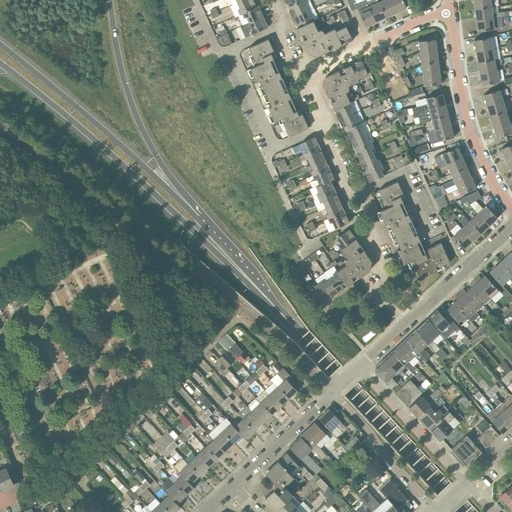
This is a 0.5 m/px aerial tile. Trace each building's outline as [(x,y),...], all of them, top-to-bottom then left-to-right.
[(239,9),(237,10),(240,15),(242,14),(241,14),(256,7),(252,0),(244,0),(237,4),(239,9)] [(283,0),(287,8),(304,0),(283,0)] [(292,18),(307,11),(304,6),(306,5),(304,0),(287,8),(292,18)] [(347,0),(351,8),(357,6),(354,0),(347,0)] [(386,18),(396,13),(389,0),(384,0),(379,2),(386,18)] [(389,0),(396,13),(406,9),(402,0),(389,0)] [(492,8),(490,0),(473,0),(475,10),(492,8)] [(376,22),(386,18),(379,2),(369,7),(376,22)] [(246,18),(248,23),(249,23),(263,17),(258,6),(256,7),(241,14),(242,14),(244,19),(246,18)] [(365,27),(376,22),(369,7),(358,12),(365,27)] [(475,10),(476,21),(493,18),(501,17),(504,17),(509,16),(509,11),(492,13),(492,8),(475,10)] [(341,24),(349,20),(344,10),(337,14),(341,24)] [(296,29),(313,21),(314,21),(312,16),(309,17),(307,11),(292,18),(296,29)] [(268,27),(263,17),(249,23),(248,23),(240,27),(241,27),(246,37),(245,37),(245,38),(268,27)] [(477,32),(494,30),(493,18),(476,21),(477,32)] [(301,39),(318,31),(313,21),(296,29),(301,39)] [(335,31),(342,45),(352,41),(346,26),(335,31)] [(332,50),(342,45),(335,31),(334,29),(324,33),(332,50)] [(316,57),(332,50),(324,33),(323,31),(320,30),(318,31),(301,39),(308,54),(316,57)] [(215,38),(217,42),(218,44),(219,45),(220,46),(221,47),(222,47),(223,47),(224,47),(225,47),(232,44),(227,33),(221,36),(215,38)] [(476,52),(493,49),(491,38),(474,41),(476,52)] [(259,88),(262,95),(285,85),(279,72),(275,73),(270,61),(276,58),(268,39),(248,48),(252,55),(249,56),(254,67),(247,70),(251,78),(253,77),(256,83),(259,81),(262,86),(259,88)] [(420,53),(437,51),(435,40),(418,42),(420,53)] [(402,48),(394,51),(397,57),(405,54),(402,48)] [(478,63),(495,60),(493,49),(476,52),(478,63)] [(421,64),(438,62),(437,51),(420,53),(421,64)] [(479,74),(496,71),(495,60),(478,63),(479,74)] [(357,80),(368,75),(361,61),(351,65),(357,80)] [(423,75),(439,73),(438,62),(421,64),(423,75)] [(358,82),(357,80),(351,65),(341,70),(348,86),(358,82)] [(349,89),(348,86),(341,70),(325,77),(322,85),(329,100),(346,93),(348,92),(349,89)] [(481,85),(498,82),(496,71),(479,74),(481,85)] [(439,73),(423,75),(424,87),(441,84),(439,73)] [(285,85),(262,95),(266,103),(269,102),(271,107),(268,108),(270,114),(268,116),(271,124),(270,124),(272,128),(278,125),(276,121),(278,121),(283,131),(285,130),(289,137),(308,128),(300,109),(293,112),(288,100),(291,99),(285,85)] [(421,87),(409,91),(411,97),(422,93),(421,87)] [(486,106),(503,101),(500,90),(483,95),(486,106)] [(329,100),(334,111),(350,104),(350,103),(346,93),(329,100)] [(429,110),(445,105),(442,94),(426,99),(427,105),(411,109),(413,114),(429,110)] [(490,117),(506,112),(503,101),(486,106),(490,117)] [(334,111),(338,121),(354,115),(351,108),(353,107),(351,103),(350,103),(350,104),(334,111)] [(431,120),(448,116),(445,105),(429,110),(413,114),(414,119),(418,118),(419,123),(431,120)] [(409,114),(408,109),(397,112),(398,118),(404,116),(409,114)] [(493,128),(510,123),(506,112),(490,117),(493,128)] [(345,130),(360,124),(360,123),(358,118),(356,120),(354,115),(338,121),(343,132),(345,131),(345,130)] [(434,131),(451,127),(448,116),(431,120),(434,131)] [(345,131),(350,141),(365,134),(362,129),(364,127),(362,122),(360,123),(360,124),(345,130),(345,131)] [(496,138),(511,133),(511,130),(510,123),(493,128),(496,138)] [(451,127),(434,131),(427,133),(430,143),(437,141),(448,138),(449,139),(454,138),(451,127)] [(413,137),(423,134),(422,129),(410,132),(411,137),(413,137)] [(355,151),(372,144),(370,139),(367,140),(365,134),(350,141),(355,151)] [(303,155),(320,148),(315,137),(301,143),(294,146),(299,157),(303,155)] [(410,146),(416,144),(413,137),(411,137),(407,139),(410,146)] [(359,162),(374,155),(372,149),(374,148),(372,144),(355,151),(359,162)] [(416,154),(429,149),(427,144),(414,148),(416,154)] [(505,160),(511,157),(511,144),(501,149),(505,160)] [(446,164),(462,157),(457,147),(453,149),(452,148),(441,153),(446,164)] [(310,165),(324,158),(320,148),(303,155),(305,160),(307,159),(310,165)] [(380,165),(379,163),(378,160),(377,160),(374,155),(359,162),(364,172),(380,165)] [(451,175),(466,168),(462,157),(446,164),(451,175)] [(312,176),(329,169),(324,158),(310,165),(312,171),(310,172),(312,176)] [(275,168),(280,166),(286,163),(284,159),(278,162),(273,164),(275,168)] [(380,165),(364,172),(369,183),(383,176),(380,170),(382,169),(380,165)] [(453,180),(438,187),(440,192),(471,177),(466,168),(451,175),(453,180)] [(314,181),(317,180),(319,185),(330,181),(334,179),(329,169),(312,176),(314,181)] [(443,196),(457,189),(460,195),(476,188),(471,177),(440,192),(441,192),(433,195),(435,199),(439,209),(447,205),(443,196)] [(316,194),(318,199),(335,191),(330,181),(319,185),(315,187),(318,193),(316,194)] [(392,238),(415,227),(408,214),(405,215),(399,203),(406,200),(397,181),(378,191),(381,198),(378,199),(383,210),(376,213),(380,221),(383,219),(385,225),(389,224),(391,229),(388,230),(392,238)] [(325,209),(340,202),(335,191),(318,199),(320,204),(322,203),(325,209)] [(467,201),(469,205),(481,197),(478,191),(461,199),(462,203),(463,203),(467,201)] [(325,215),(327,220),(345,212),(340,202),(325,209),(327,214),(325,215)] [(477,214),(489,226),(497,219),(486,206),(477,214)] [(330,225),(332,224),(335,229),(349,223),(345,212),(327,220),(330,225)] [(450,216),(447,212),(444,216),(446,219),(450,224),(453,220),(450,216)] [(469,221),(481,234),(489,226),(477,214),(469,221)] [(461,229),(473,241),(481,234),(469,221),(461,229)] [(421,241),(415,227),(392,238),(395,245),(398,244),(400,249),(397,251),(400,257),(397,258),(400,266),(407,263),(409,267),(412,274),(415,273),(418,280),(438,271),(437,269),(450,263),(447,257),(448,257),(442,244),(442,242),(428,249),(429,252),(423,254),(418,242),(421,241)] [(336,238),(342,248),(355,239),(349,229),(336,238)] [(473,241),(461,229),(453,237),(464,249),(473,241)] [(341,249),(347,258),(362,248),(355,239),(342,248),(341,249)] [(346,265),(356,280),(370,271),(371,262),(362,248),(347,258),(345,260),(344,263),(346,265)] [(511,255),(511,254),(500,263),(511,276),(511,255)] [(502,286),(511,276),(500,263),(490,272),(502,286)] [(300,271),(296,265),(291,269),(295,274),(300,271)] [(347,286),(356,280),(346,265),(336,271),(347,286)] [(337,293),(347,286),(336,271),(333,266),(324,272),(329,279),(328,279),(337,293)] [(474,280),(491,298),(499,292),(485,276),(481,279),(479,276),(474,280)] [(328,299),(337,293),(328,279),(323,283),(322,281),(317,284),(328,299)] [(470,289),(484,305),(491,298),(474,280),(470,284),(473,287),(470,289)] [(318,306),(328,299),(317,284),(313,287),(314,289),(309,293),(318,306)] [(476,312),(484,305),(470,289),(466,293),(464,290),(460,293),(476,312)] [(501,293),(503,296),(509,303),(511,300),(511,296),(506,289),(501,293)] [(469,319),(476,312),(460,293),(455,298),(457,301),(455,303),(469,319)] [(444,307),(460,326),(469,319),(455,303),(451,306),(448,303),(444,307)] [(440,333),(450,324),(437,310),(427,320),(440,333)] [(440,349),(432,340),(440,333),(427,320),(415,330),(428,344),(427,344),(435,353),(440,349)] [(480,331),(483,334),(490,327),(487,324),(480,331)] [(422,349),(427,344),(428,344),(415,330),(406,339),(426,362),(431,357),(425,350),(425,351),(422,349)] [(472,344),(483,334),(480,331),(469,341),(472,344)] [(228,349),(237,358),(241,363),(247,357),(243,352),(235,343),(226,335),(219,342),(227,351),(228,349)] [(423,365),(426,362),(406,339),(392,351),(404,365),(412,373),(415,376),(420,372),(418,369),(418,368),(414,362),(418,359),(423,365)] [(442,349),(437,353),(443,360),(448,356),(442,349)] [(402,382),(408,377),(400,369),(404,365),(392,351),(383,360),(395,373),(402,382)] [(234,362),(225,353),(218,359),(222,362),(227,369),(234,362)] [(254,363),(259,368),(263,364),(264,363),(259,358),(254,363)] [(401,388),(402,388),(391,377),(395,373),(383,360),(375,367),(375,372),(395,394),(401,388)] [(506,375),(510,379),(511,377),(511,371),(511,370),(504,361),(499,365),(506,374),(506,375)] [(227,369),(222,362),(216,368),(224,377),(230,371),(227,369)] [(259,368),(264,373),(268,369),(263,364),(259,368)] [(264,373),(259,368),(255,372),(260,376),(264,373)] [(277,387),(288,399),(291,397),(293,397),(298,392),(291,385),(295,381),(283,368),(277,374),(283,381),(277,387)] [(510,379),(506,375),(501,379),(505,384),(510,379)] [(241,384),(247,389),(250,385),(246,380),(241,384)] [(402,388),(401,388),(395,394),(407,407),(422,393),(410,380),(402,388)] [(243,393),(247,389),(241,384),(238,388),(243,393)] [(490,388),(495,393),(499,389),(495,384),(490,388)] [(409,408),(417,417),(436,400),(445,391),(441,386),(427,399),(428,400),(427,401),(422,396),(409,408)] [(268,395),(280,407),(288,399),(277,387),(268,395)] [(495,393),(490,388),(486,393),(490,398),(495,393)] [(482,396),(479,391),(474,396),(478,400),(483,396),(482,396)] [(265,398),(260,403),(271,415),(280,407),(268,395),(265,398)] [(199,397),(194,402),(204,412),(209,417),(212,413),(208,409),(213,405),(205,396),(201,400),(199,397)] [(225,400),(229,405),(233,401),(228,396),(225,400)] [(502,402),(511,413),(511,397),(510,396),(502,402)] [(247,407),(263,423),(271,415),(260,403),(256,399),(247,407)] [(229,405),(225,400),(221,404),(225,409),(229,405)] [(425,426),(429,423),(431,425),(447,411),(448,410),(443,405),(441,406),(436,400),(417,417),(425,426)] [(495,409),(510,427),(511,425),(511,413),(502,402),(495,409)] [(242,419),(254,431),(263,423),(247,407),(246,405),(237,414),(242,419)] [(492,420),(491,421),(502,434),(510,427),(495,409),(487,416),(492,420)] [(337,427),(341,432),(346,428),(328,410),(319,419),(331,433),(337,427)] [(459,424),(447,411),(431,425),(434,429),(431,432),(440,441),(441,440),(449,433),(459,424)] [(209,417),(204,412),(200,416),(205,421),(209,417)] [(217,426),(233,444),(236,441),(238,441),(242,437),(246,440),(243,437),(234,427),(231,423),(230,423),(226,418),(217,426)] [(234,427),(243,437),(246,440),(251,436),(251,434),(254,431),(242,419),(234,427)] [(483,433),(487,430),(491,426),(484,420),(477,426),(483,434),(483,433)] [(316,444),(326,434),(315,422),(300,436),(312,449),(323,461),(323,460),(332,469),(336,465),(316,444)] [(191,433),(187,428),(182,423),(178,426),(183,432),(187,437),(191,433)] [(187,428),(191,433),(195,430),(191,425),(187,428)] [(213,440),(225,452),(233,444),(217,426),(208,434),(213,440)] [(487,430),(495,440),(499,436),(491,426),(487,430)] [(483,433),(491,443),(495,440),(487,430),(483,433)] [(474,439),(469,433),(451,449),(466,466),(484,450),(475,440),(477,438),(476,437),(474,439)] [(479,437),(488,447),(491,443),(483,433),(483,434),(479,437)] [(169,444),(162,436),(153,444),(160,453),(166,448),(170,453),(174,449),(169,444)] [(316,475),(322,469),(307,454),(312,449),(300,436),(289,447),(297,456),(316,475)] [(475,440),(484,450),(488,447),(479,437),(477,438),(475,440)] [(205,448),(216,460),(225,452),(213,440),(205,448)] [(361,444),(357,440),(347,450),(350,454),(361,444)] [(196,456),(207,468),(216,460),(205,448),(196,456)] [(105,456),(116,468),(121,464),(110,451),(105,456)] [(278,461),(290,474),(298,465),(286,452),(281,457),(281,459),(278,461)] [(187,464),(199,476),(207,468),(196,456),(187,464)] [(160,469),(156,464),(150,459),(147,462),(156,473),(160,469)] [(156,464),(160,469),(164,465),(160,461),(156,464)] [(293,478),(290,474),(278,461),(265,473),(273,482),(272,483),(272,488),(273,490),(265,498),(277,511),(289,499),(293,495),(285,487),(285,485),(293,478)] [(86,476),(94,468),(91,464),(82,471),(86,476)] [(187,464),(179,472),(182,476),(191,485),(196,480),(196,478),(199,476),(187,464)] [(0,483),(3,490),(2,490),(3,491),(14,485),(13,485),(4,467),(0,468),(0,483)] [(94,468),(86,476),(90,480),(98,472),(94,468)] [(136,478),(141,483),(145,479),(139,472),(138,472),(135,475),(135,476),(136,478)] [(313,477),(309,472),(305,476),(309,481),(313,477)] [(182,476),(174,484),(185,496),(188,493),(189,493),(195,488),(191,485),(182,476)] [(320,487),(324,482),(320,478),(316,483),(320,487)] [(63,488),(68,484),(64,479),(59,483),(63,488)] [(150,485),(146,480),(142,484),(146,489),(150,485)] [(324,482),(320,487),(323,491),(328,486),(324,482)] [(142,484),(138,488),(142,493),(146,489),(142,484)] [(165,492),(168,495),(177,505),(177,504),(182,500),(182,498),(185,496),(174,484),(165,492)] [(323,491),(321,492),(324,495),(328,500),(334,495),(329,490),(330,489),(328,486),(323,491)] [(499,496),(507,504),(511,500),(511,488),(510,486),(499,496)] [(125,500),(129,505),(138,497),(134,492),(130,489),(126,493),(129,496),(125,500)] [(304,499),(309,504),(321,494),(316,489),(304,499)] [(398,511),(387,499),(380,506),(366,489),(358,496),(372,511),(398,511)] [(328,509),(330,507),(339,498),(335,494),(334,495),(328,500),(324,504),(328,509)] [(168,495),(160,503),(167,511),(176,511),(181,508),(177,504),(177,505),(168,495)] [(277,511),(292,511),(297,508),(289,499),(277,511)] [(129,505),(125,500),(121,503),(125,508),(129,505)] [(151,511),(167,511),(160,503),(151,511)]
